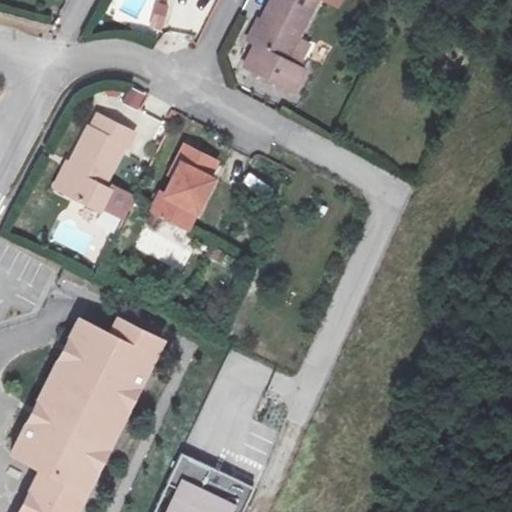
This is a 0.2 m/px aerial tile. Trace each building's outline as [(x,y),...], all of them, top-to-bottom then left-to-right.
[(117,0),(112,12),(159,32),(171,5),(160,1),(160,0),(117,0)] [(289,51),(316,0),(268,0),(252,31),(289,51)] [(141,109),(148,92),(130,85),(124,102),(141,109)] [(105,166),(130,123),(91,103),(51,180),(94,203),(112,170),(105,166)] [(201,161),(209,166),(217,150),(178,130),(133,220),(163,236),(201,161)] [(63,229),(58,242),(76,250),(82,236),(63,229)] [(8,462),(42,483),(86,508),(167,355),(135,340),(125,359),(78,333),(8,462)] [(241,477),(193,462),(167,511),(259,511),(273,485),(241,477)] [(84,511),(86,508),(42,483),(26,511),(84,511)]
